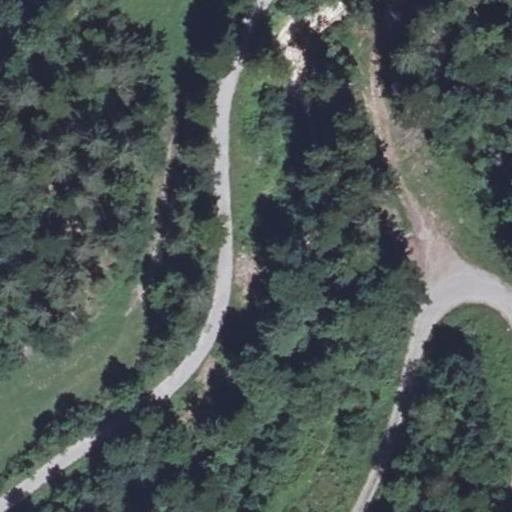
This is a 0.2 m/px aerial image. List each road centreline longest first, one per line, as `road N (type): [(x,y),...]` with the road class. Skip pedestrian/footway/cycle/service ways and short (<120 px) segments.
road 1 (track): [(0,507),(173,384),(199,354),(217,318),(223,278),(219,105),(229,63),(262,0)]
road 2 (track): [(350,511),(422,323),(420,260),(393,174),(374,59),(389,0)]
road 3 (track): [(421,281),(460,294),(495,338),(511,382)]
